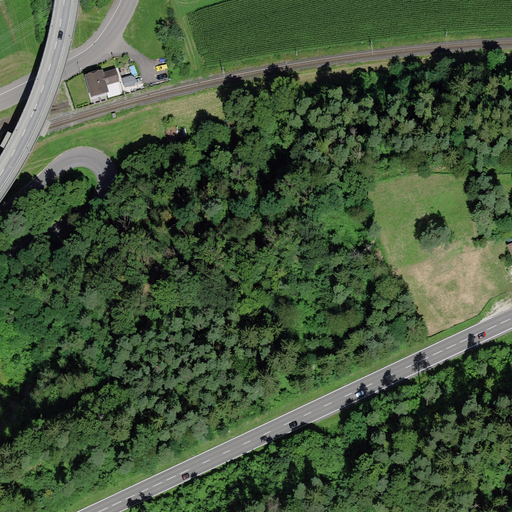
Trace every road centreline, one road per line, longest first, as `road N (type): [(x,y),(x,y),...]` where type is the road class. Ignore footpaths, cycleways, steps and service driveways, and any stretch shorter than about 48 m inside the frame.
road 1 (primary): [(511,319),(91,511)]
road 2 (unclassified): [(0,210),(86,156),(102,167),(105,186),(97,206),(69,227),(0,258)]
road 3 (tertiary): [(0,175),(45,83),(64,0)]
road 4 (unclassified): [(130,0),(95,53),(0,102)]
